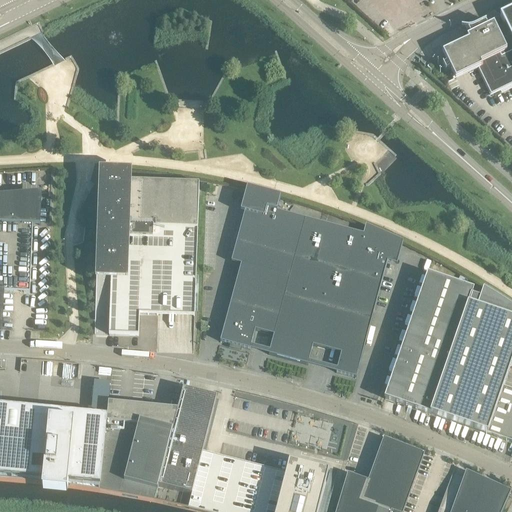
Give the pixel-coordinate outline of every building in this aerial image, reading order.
[(511,10),(500,17),(511,40),(511,10)] [(469,41),(443,54),(456,80),(478,69),(491,95),(511,85),(511,70),(504,53),(507,52),(494,25),(487,28),(485,24),(472,30),(474,34),(467,38),(469,41)] [(423,57),(419,61),(424,65),(428,61),(423,57)] [(199,186),(100,182),(95,335),(139,336),(139,315),(158,316),(159,294),(195,296),(199,186)] [(0,292),(5,293),(5,292),(30,293),(33,225),(33,223),(38,225),(39,196),(0,199),(0,292)] [(241,266),(220,343),(250,351),(256,331),(274,336),(269,356),(308,366),(313,347),(341,354),(336,374),(356,379),(392,247),(373,242),(374,238),(277,212),(279,204),(250,196),(232,263),(241,266)] [(428,275),(385,400),(511,443),(511,391),(503,388),(511,367),(511,309),(506,305),(484,291),(481,299),(472,297),(474,291),(428,275)] [(151,501),(151,502),(194,511),(318,511),(326,484),(327,480),(329,473),(290,463),(287,472),(287,474),(203,453),(217,398),(216,398),(183,390),(178,411),(159,487),(192,496),(189,509),(155,502),(151,501)] [(107,418),(100,489),(156,500),(159,487),(178,411),(109,404),(107,418)] [(0,407),(0,477),(45,481),(44,483),(69,486),(69,484),(100,489),(107,418),(0,407)] [(348,474),(336,511),(502,511),(511,492),(466,472),(451,511),(390,511),(391,511),(403,511),(425,455),(384,439),(368,482),(348,474)]
